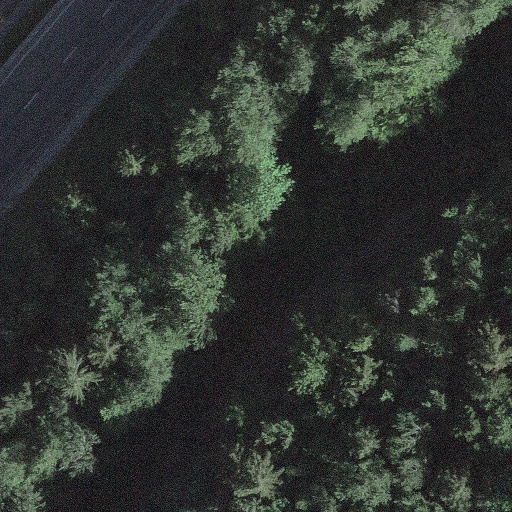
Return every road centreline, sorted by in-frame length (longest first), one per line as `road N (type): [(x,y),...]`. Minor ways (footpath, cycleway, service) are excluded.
road 1 (track): [(511,76),(302,246),(83,511)]
road 2 (secondary): [(0,140),(119,0)]
